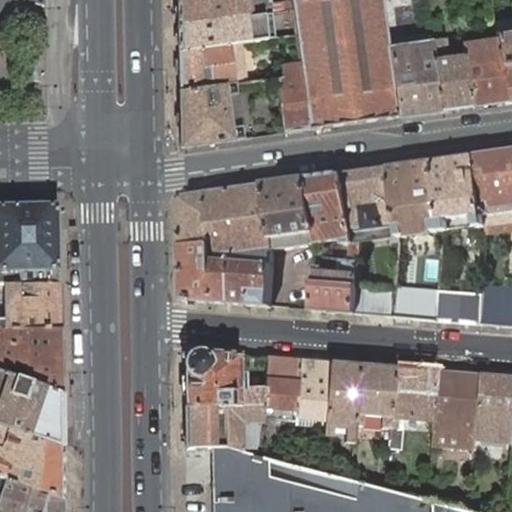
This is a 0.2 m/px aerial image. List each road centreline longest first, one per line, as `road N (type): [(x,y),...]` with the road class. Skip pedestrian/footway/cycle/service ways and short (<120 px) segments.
road 1 (tertiary): [(147,169),(511,127)]
road 2 (residential): [(511,352),(149,324)]
road 3 (primary): [(101,170),(101,511)]
road 4 (primary): [(153,511),(149,324)]
road 5 (primary): [(97,0),(101,170)]
road 6 (primary): [(147,169),(142,0)]
road 7 (primary): [(149,324),(147,169)]
